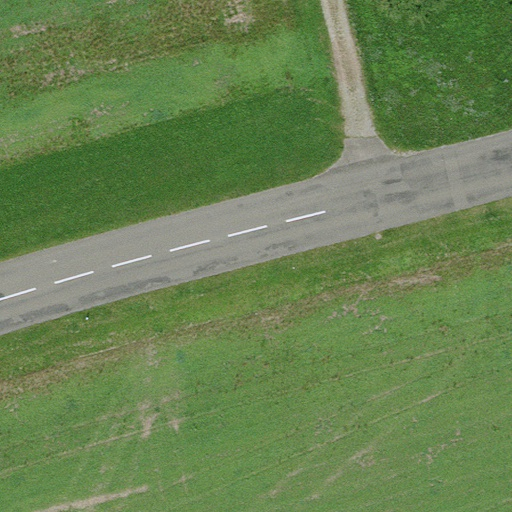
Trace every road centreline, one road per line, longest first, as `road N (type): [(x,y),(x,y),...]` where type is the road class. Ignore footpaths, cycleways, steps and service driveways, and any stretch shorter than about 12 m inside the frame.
road 1 (unclassified): [(0,310),(511,166)]
road 2 (track): [(367,201),(336,0)]
